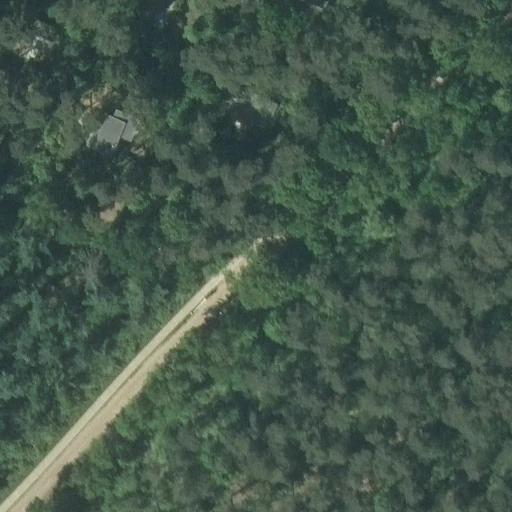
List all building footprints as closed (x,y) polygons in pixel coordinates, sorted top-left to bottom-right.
[(152,0),(143,19),(158,27),(171,0),(152,0)] [(277,0),(276,3),(295,11),(299,0),(308,0),(323,6),(325,0),(277,0)] [(12,28),(6,42),(12,45),(11,49),(27,56),(36,33),(51,40),(57,28),(26,14),(19,31),(12,28)] [(139,27),(135,35),(142,39),(146,31),(139,27)] [(223,77),(216,93),(222,96),(229,80),(223,77)] [(243,95),(232,116),(248,124),(256,107),(271,114),(276,103),(236,84),(233,91),(243,95)] [(33,96),(28,107),(39,111),(44,100),(33,96)] [(81,97),(75,105),(81,109),(87,102),(81,97)] [(202,101),(198,113),(209,117),(214,106),(202,101)] [(104,121),(94,146),(110,152),(118,133),(130,138),(138,118),(117,109),(114,116),(102,112),(99,119),(104,121)]
